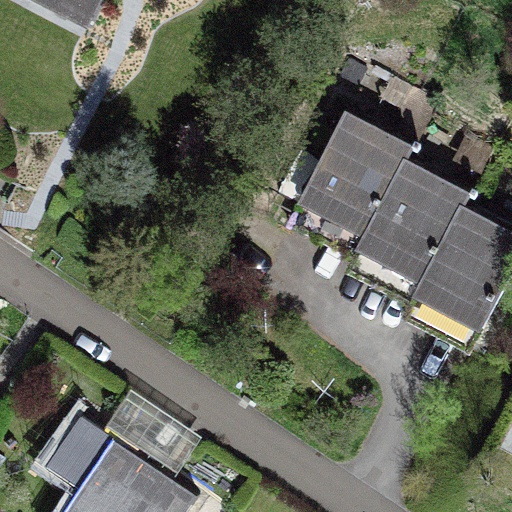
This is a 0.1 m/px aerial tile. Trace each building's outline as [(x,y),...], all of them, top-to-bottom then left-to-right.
[(17,0),(86,35),(104,0),(17,0)] [(301,201),(368,235),(411,152),(418,139),(351,104),(301,201)] [(0,120),(0,183),(18,192),(43,141),(0,120)] [(361,249),(425,281),(467,199),(475,185),(411,152),(368,235),(361,249)] [(417,296),(483,330),(511,273),(511,222),(467,199),(425,281),(417,296)] [(186,511),(197,495),(83,418),(47,471),(81,492),(66,511),(186,511)]
